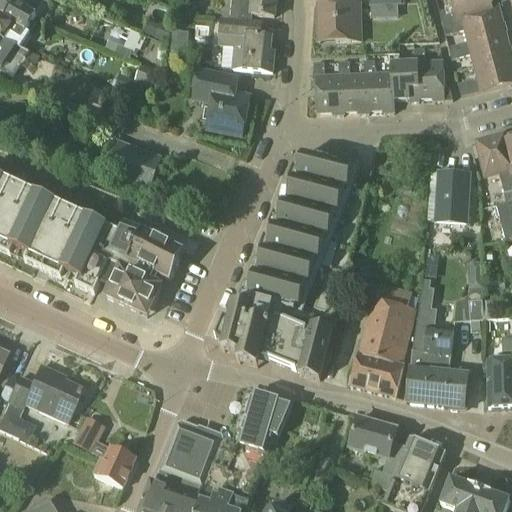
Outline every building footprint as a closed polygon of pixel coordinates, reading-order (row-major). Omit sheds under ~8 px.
[(0,0),(0,16),(16,27),(26,34),(37,17),(28,12),(31,7),(19,0),(0,0)] [(233,0),(231,23),(253,25),(253,18),(275,20),(276,0),(233,0)] [(443,25),(493,12),(489,0),(452,0),(456,12),(440,16),(443,25)] [(320,44),(362,44),(361,7),(319,7),(320,44)] [(470,44),(505,35),(499,11),(493,12),(443,25),(446,39),(467,33),(470,44)] [(0,39),(5,43),(16,27),(0,16),(0,39)] [(253,25),(231,23),(222,22),(220,49),(236,50),(234,72),(274,76),(275,61),(271,61),(273,39),(261,38),(262,26),(253,25)] [(167,44),(173,28),(161,23),(154,39),(167,44)] [(188,35),(173,34),(171,62),(186,63),(188,35)] [(476,69),(511,60),(505,35),(470,44),(470,45),(449,50),(453,63),(473,58),(476,69)] [(0,73),(18,85),(22,78),(34,86),(45,68),(33,60),(31,62),(1,43),(0,45),(0,44),(0,73)] [(413,65),(415,104),(420,104),(420,102),(434,101),(434,103),(454,103),(450,90),(445,90),(443,63),(426,64),(425,51),(415,51),(415,65),(413,65)] [(415,104),(413,65),(401,65),(400,55),(390,56),(390,67),(392,67),(392,76),(388,76),(390,115),(395,115),(395,103),(409,102),(409,105),(415,104)] [(511,62),(511,60),(476,69),(480,81),(459,87),(462,99),(511,86),(511,62)] [(390,115),(388,76),(376,76),(376,64),(364,65),(365,77),(363,77),(365,117),(370,116),(370,114),(385,113),(385,116),(390,115)] [(365,117),(363,77),(351,77),(350,65),(339,66),(340,78),(338,78),(340,118),(345,117),(345,115),(359,114),(360,117),(365,117)] [(153,90),(159,73),(142,66),(135,83),(153,90)] [(340,118),(338,78),(326,79),(325,66),(314,67),(313,83),(317,83),(319,116),(334,116),(334,118),(340,118)] [(243,139),(251,99),(236,96),(239,81),(199,73),(194,102),(213,106),(208,132),(243,139)] [(151,92),(122,79),(117,92),(121,94),(145,105),(151,92)] [(511,170),(505,143),(504,137),(478,143),(488,179),(500,175),(505,196),(511,194),(511,170)] [(151,195),(164,160),(114,141),(100,176),(100,177),(151,195)] [(348,191),(350,185),(353,171),(303,158),(297,182),(343,194),(345,190),(348,191)] [(414,180),(416,173),(407,170),(405,176),(414,180)] [(438,174),(436,226),(470,226),(472,174),(438,174)] [(338,215),(343,194),(297,182),(293,181),(287,206),(334,218),(334,217),(334,214),(338,215)] [(294,311),(316,317),(335,322),(343,294),(369,190),(360,187),(350,185),(348,191),(345,190),(343,194),(338,215),(334,214),(334,217),(334,218),(328,239),(324,238),(324,241),(318,262),(314,261),(314,264),(308,286),(304,285),(304,288),(298,309),(295,308),(294,311)] [(19,261),(44,207),(0,186),(0,252),(12,258),(15,251),(21,254),(18,261),(19,261)] [(507,244),(511,242),(511,204),(498,209),(507,244)] [(284,205),(277,229),(324,241),(324,238),(328,239),(334,218),(287,206),(284,205)] [(70,285),(95,231),(44,207),(19,261),(22,255),(29,258),(26,264),(63,281),(66,275),(72,278),(69,284),(70,285)] [(129,264),(144,234),(128,227),(126,226),(119,242),(121,243),(101,287),(106,289),(110,291),(120,270),(162,290),(166,282),(129,264)] [(274,228),(268,253),(314,264),(314,261),(318,262),(324,241),(277,229),(274,228)] [(121,243),(119,242),(95,231),(70,285),(73,278),(80,281),(77,288),(96,297),(101,287),(121,243)] [(129,264),(166,282),(172,284),(182,261),(175,257),(178,250),(144,234),(129,264)] [(264,252),(258,276),(304,288),(304,285),(308,286),(314,264),(268,253),(264,252)] [(472,292),(483,292),(483,285),(484,266),(470,266),(470,293),(472,292)] [(152,311),(162,290),(120,270),(110,291),(106,299),(141,316),(145,308),(152,311)] [(255,275),(248,300),(285,309),(294,311),(295,308),(298,309),(304,288),(258,276),(255,275)] [(411,371),(428,373),(450,375),(455,333),(436,331),(438,314),(433,313),(435,293),(431,293),(431,285),(424,284),(423,293),(422,293),(417,329),(413,354),(411,371)] [(409,311),(413,296),(381,288),(378,303),(374,302),(360,357),(359,357),(351,389),(396,401),(404,369),(402,368),(416,313),(409,311)] [(484,323),(483,304),(483,303),(483,292),(472,292),(470,296),(468,299),(465,302),(463,304),(460,305),(458,305),(455,325),(484,323)] [(285,309),(248,300),(245,299),(242,309),(250,311),(247,323),(269,328),(277,330),(280,320),(281,321),(285,309)] [(259,370),(262,358),(269,328),(247,323),(250,311),(242,309),(235,307),(230,324),(223,322),(216,341),(225,344),(223,353),(240,357),(238,365),(259,370)] [(316,317),(294,311),(285,309),(281,321),(308,332),(307,333),(311,334),(313,328),(316,317)] [(308,332),(281,321),(280,320),(277,330),(269,328),(262,358),(298,372),(307,333),(308,332)] [(332,334),(333,332),(313,328),(311,334),(307,333),(298,372),(301,373),(300,378),(321,383),(333,334),(332,334)] [(511,341),(503,342),(503,351),(511,351),(511,341)] [(489,411),(507,411),(511,410),(511,362),(488,363),(489,411)] [(84,392),(56,380),(57,376),(42,369),(34,387),(19,381),(8,406),(9,406),(5,415),(6,416),(0,429),(0,432),(20,442),(27,426),(19,422),(23,412),(24,412),(26,408),(68,427),(84,392)] [(428,375),(428,373),(411,371),(407,406),(445,410),(447,389),(431,387),(432,375),(428,375)] [(470,378),(450,375),(428,373),(428,375),(432,375),(431,387),(447,389),(445,410),(450,411),(452,414),(458,414),(461,412),(466,413),(470,378)] [(239,446),(271,455),(292,408),(254,396),(239,446)] [(350,451),(389,463),(398,432),(359,421),(355,433),(354,433),(353,438),(354,439),(350,451)] [(92,458),(105,432),(86,422),(72,447),(92,458)] [(181,497),(204,441),(198,439),(197,436),(181,430),(178,431),(175,438),(174,438),(156,484),(155,485),(167,490),(166,492),(181,497)] [(221,450),(222,446),(221,443),(215,441),(209,443),(204,441),(181,497),(199,504),(220,450),(221,450)] [(395,480),(389,494),(384,508),(393,511),(423,511),(425,509),(447,456),(411,441),(408,449),(407,450),(395,480)] [(257,490),(271,455),(239,446),(236,455),(221,450),(220,450),(199,504),(202,505),(206,506),(210,494),(218,478),(228,482),(257,490)] [(124,491),(137,462),(112,451),(106,464),(103,463),(96,479),(124,491)] [(395,480),(394,482),(375,474),(370,486),(389,494),(395,480)] [(247,511),(253,499),(257,490),(228,482),(218,478),(210,494),(206,506),(202,505),(199,511),(247,511)] [(470,489),(452,482),(442,509),(449,511),(508,511),(509,511),(511,504),(493,497),(488,495),(482,492),(475,490),(470,488),(470,489)] [(155,485),(156,484),(152,483),(140,511),(199,511),(202,505),(199,504),(181,497),(166,492),(167,490),(155,485)] [(269,511),(312,511),(314,509),(301,502),(295,511),(293,511),(278,503),(273,511),(270,511),(269,511)] [(52,511),(47,503),(33,511),(52,511)]
